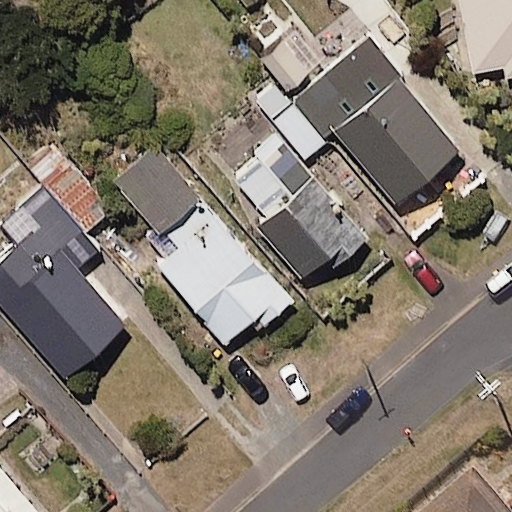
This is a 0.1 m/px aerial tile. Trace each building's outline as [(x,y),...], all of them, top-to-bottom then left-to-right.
[(511,0),(464,0),(478,74),(509,68),(511,78),(511,77),(511,0)] [(329,59),(309,32),(269,60),(288,88),(329,59)] [(376,101),(344,63),(277,120),(308,157),(339,131),(402,206),(464,154),(401,80),(376,101)] [(368,241),(280,135),(226,181),(314,286),(368,241)] [(295,299),(151,146),(115,180),(157,225),(149,233),(162,247),(152,256),(232,341),(257,317),(266,327),(295,299)] [(99,251),(86,236),(117,208),(73,158),(42,186),(0,223),(0,296),(72,378),(128,328),(77,271),(99,251)] [(0,511),(43,511),(0,463),(0,511)] [(506,511),(480,483),(447,511),(506,511)]
